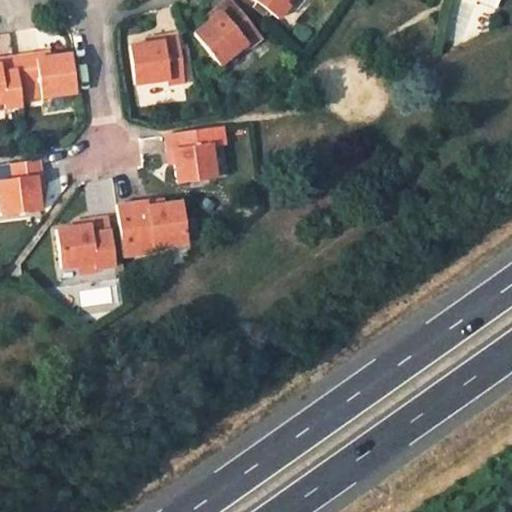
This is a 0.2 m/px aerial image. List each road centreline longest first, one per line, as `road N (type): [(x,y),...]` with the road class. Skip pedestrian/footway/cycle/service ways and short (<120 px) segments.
road 1 (motorway): [(511,286),(191,511)]
road 2 (motorway): [(281,511),(511,350)]
road 3 (residential): [(81,0),(104,146)]
